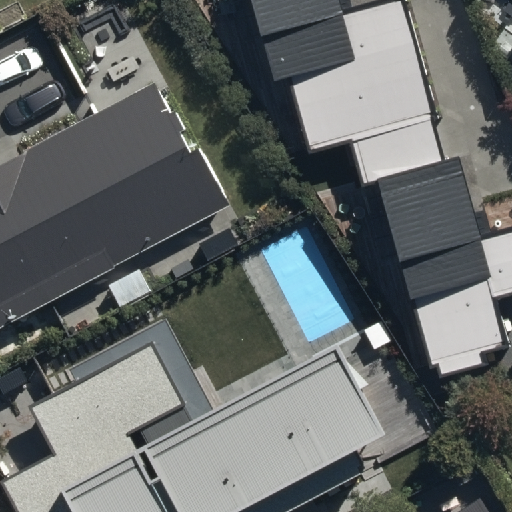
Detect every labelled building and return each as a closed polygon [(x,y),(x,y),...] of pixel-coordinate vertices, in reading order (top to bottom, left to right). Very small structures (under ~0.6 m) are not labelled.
[(250,0),(273,83),(289,78),(308,149),(349,138),(362,186),(378,181),(432,382),(505,362),(488,299),(511,292),(511,230),(482,238),(461,161),(443,166),(398,0),(394,0),(345,13),(341,0),(250,0)] [(511,0),(483,0),(477,10),(511,35),(511,0)] [(0,342),(3,341),(0,335),(0,317),(231,203),(167,75),(0,158),(0,342)] [(287,511),(367,471),(356,450),(385,435),(338,344),(211,410),(165,322),(73,369),(79,381),(28,408),(53,455),(1,482),(16,511),(287,511)] [(488,511),(478,496),(454,511),(488,511)]
